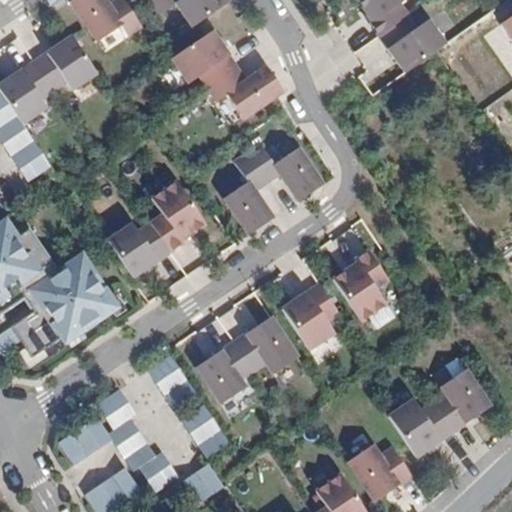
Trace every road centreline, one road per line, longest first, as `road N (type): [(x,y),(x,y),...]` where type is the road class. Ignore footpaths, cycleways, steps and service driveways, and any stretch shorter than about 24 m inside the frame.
road 1 (residential): [(261,0),(347,160),(344,197),(279,249),(10,423)]
road 2 (unknown): [(344,197),(372,209),(396,237),(432,302),(441,345),(418,381),(274,511)]
